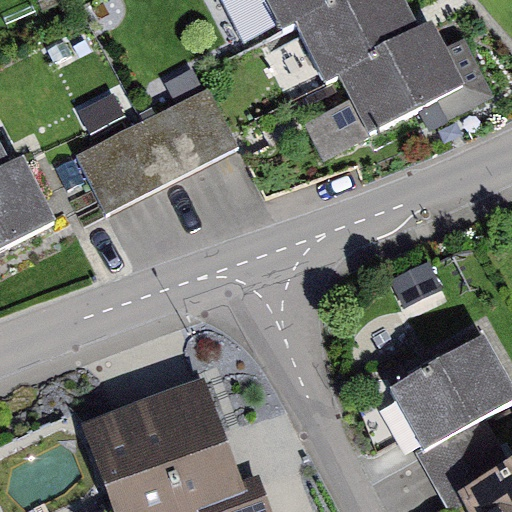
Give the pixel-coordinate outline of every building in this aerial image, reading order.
[(269,0),(283,27),(298,19),(326,76),(342,68),(371,128),(439,95),(450,118),(496,96),(466,35),(450,43),(435,13),(419,21),(408,0),(269,0)] [(240,146),(209,85),(77,153),(108,213),(240,146)] [(10,157),(0,137),(0,246),(60,217),(27,149),(10,157)] [(511,393),(511,381),(485,331),(388,382),(423,448),(418,451),(430,473),(495,439),(479,411),(511,393)] [(244,480),(205,373),(80,419),(114,511),(276,511),(262,473),(244,480)] [(511,511),(511,456),(506,459),(495,439),(430,473),(449,511),(450,511),(467,503),(471,511),(511,511)]
